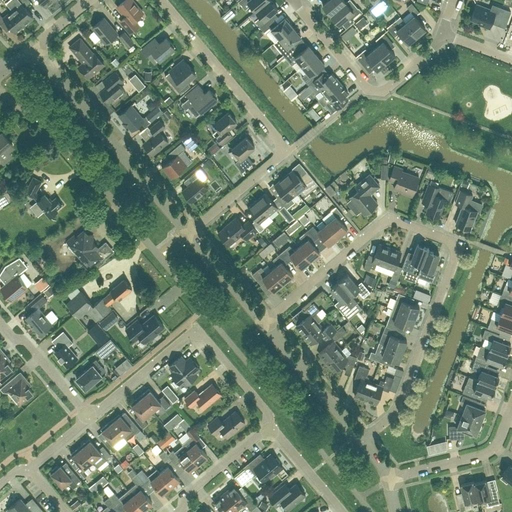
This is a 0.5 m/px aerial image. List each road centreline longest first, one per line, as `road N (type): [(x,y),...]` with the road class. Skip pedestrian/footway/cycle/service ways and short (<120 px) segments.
road 1 (residential): [(361,439),(401,402),(454,258),(452,241),(389,219),(262,322)]
road 2 (residential): [(187,233),(285,150),(161,0)]
road 3 (residential): [(203,310),(51,125),(0,90)]
road 4 (residential): [(89,416),(196,328),(270,424)]
road 5 (unclassified): [(187,233),(31,47)]
road 6 (residential): [(443,34),(377,91),(365,88),(293,0)]
road 7 (residential): [(389,478),(479,455),(495,445),(511,402)]
road 8 (unclassified): [(361,439),(262,322)]
road 9 (residential): [(89,416),(0,322)]
road 10 (residential): [(177,511),(186,493),(270,424)]
